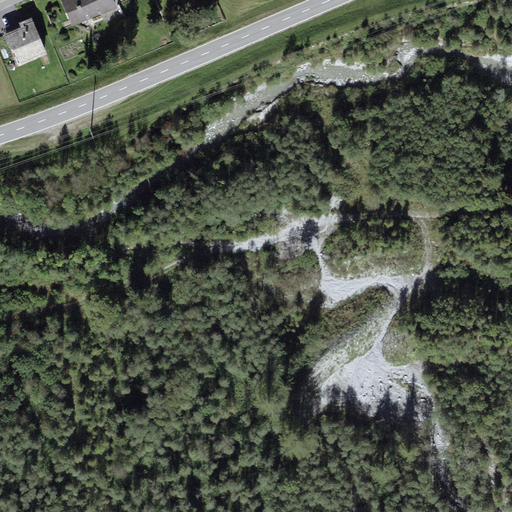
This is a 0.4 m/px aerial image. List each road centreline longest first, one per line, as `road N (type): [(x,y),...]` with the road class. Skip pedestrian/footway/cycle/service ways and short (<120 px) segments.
road 1 (track): [(0,323),(332,221),(511,208)]
road 2 (primary): [(0,135),(330,0)]
